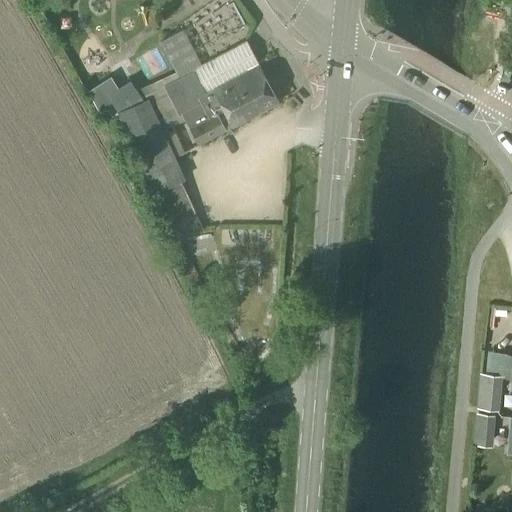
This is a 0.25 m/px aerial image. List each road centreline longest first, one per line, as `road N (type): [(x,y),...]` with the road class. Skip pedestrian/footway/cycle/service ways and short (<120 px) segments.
road 1 (secondary): [(302,511),(339,51)]
road 2 (secondary): [(485,131),(339,51)]
